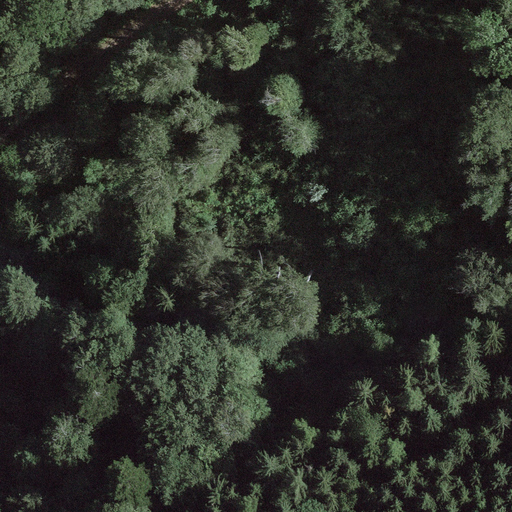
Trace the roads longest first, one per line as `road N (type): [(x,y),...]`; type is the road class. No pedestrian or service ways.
road 1 (track): [(0,139),(185,0)]
road 2 (track): [(359,511),(511,417)]
